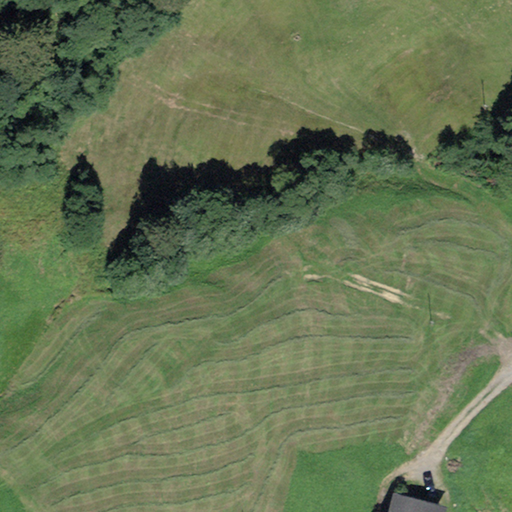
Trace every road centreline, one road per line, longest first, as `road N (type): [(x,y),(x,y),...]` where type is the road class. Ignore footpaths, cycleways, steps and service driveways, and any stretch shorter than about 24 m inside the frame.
road 1 (track): [(504,376),(486,335),(331,276)]
road 2 (track): [(511,377),(504,376),(416,476)]
